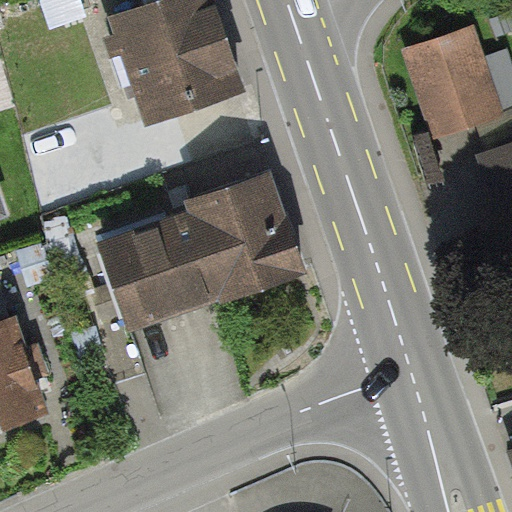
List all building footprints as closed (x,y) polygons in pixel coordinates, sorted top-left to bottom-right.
[(240,89),(210,0),(152,0),(103,16),(139,123),(240,89)] [(474,30),(406,52),(434,136),(502,114),(474,30)] [(184,157),(173,127),(116,148),(127,177),(184,157)] [(511,147),(486,156),(511,231),(511,147)] [(301,265),(270,174),(99,231),(130,322),(301,265)] [(0,425),(45,410),(14,320),(0,324),(0,425)]
